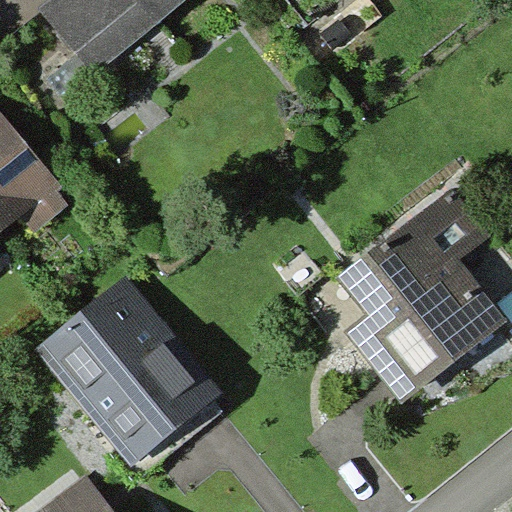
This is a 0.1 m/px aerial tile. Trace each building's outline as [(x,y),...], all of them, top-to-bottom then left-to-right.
[(64,0),(46,15),(101,83),(205,0),(64,0)] [(6,105),(0,109),(0,252),(74,198),(6,105)] [(379,317),(355,336),(418,413),(511,336),(511,265),(511,267),(452,195),(348,280),(379,317)] [(215,397),(127,285),(48,347),(137,459),(215,397)] [(103,511),(84,485),(47,511),(103,511)]
